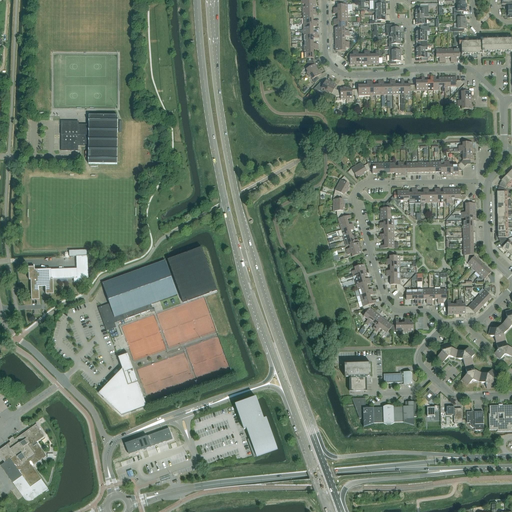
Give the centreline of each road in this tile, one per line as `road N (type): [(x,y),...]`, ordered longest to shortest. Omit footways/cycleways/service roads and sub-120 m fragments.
road 1 (primary): [(305,416),(238,208),(208,0)]
road 2 (primary): [(197,0),(215,158),(264,333)]
road 3 (residential): [(487,182),(367,182),(353,199),(386,303),(428,311),(444,327)]
road 4 (secondary): [(159,494),(395,467)]
road 5 (primary): [(476,459),(329,455),(305,416)]
road 6 (primary): [(345,511),(342,494),(351,484),(499,466)]
road 7 (unclassified): [(110,446),(91,409),(9,331),(0,311)]
road 8 (residential): [(408,69),(350,75),(332,67),(323,0)]
road 9 (primary): [(264,333),(267,380),(179,411)]
road 10 (primary): [(185,416),(270,387),(299,426)]
